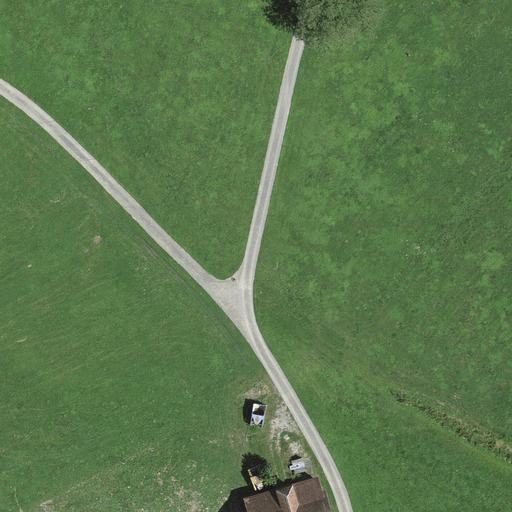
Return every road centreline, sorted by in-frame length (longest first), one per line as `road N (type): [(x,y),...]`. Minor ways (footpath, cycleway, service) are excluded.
road 1 (track): [(242,313),(55,126),(0,82)]
road 2 (track): [(344,511),(310,430),(242,313)]
